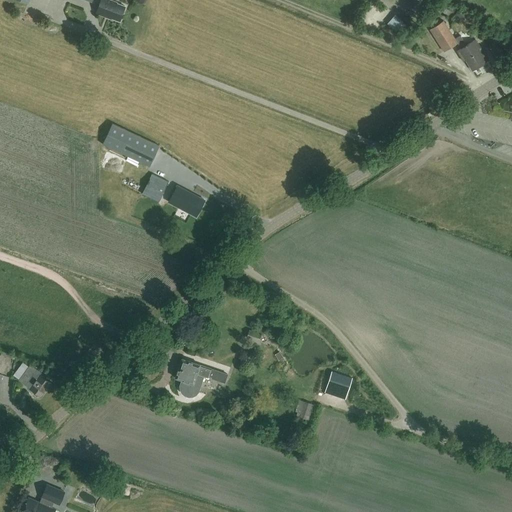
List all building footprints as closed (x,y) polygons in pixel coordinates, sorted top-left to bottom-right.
[(100,0),(96,13),(111,19),(111,18),(120,21),(125,6),(116,3),(117,2),(110,0),(100,0)] [(408,26),(400,19),(392,29),(400,36),(408,26)] [(454,39),(443,21),(429,29),(443,51),(457,43),(460,49),(457,51),(463,62),(465,60),(472,70),(488,60),(475,39),(466,45),(460,36),(454,39)] [(112,123),(102,144),(149,167),(159,146),(112,123)] [(168,182),(153,174),(143,195),(159,202),(168,182)] [(204,200),(177,187),(169,202),(196,216),(204,200)] [(200,365),(182,359),(179,367),(175,378),(182,380),(180,386),(180,390),(182,393),(185,395),(188,397),(192,397),(196,395),(198,392),(204,376),(209,378),(212,369),(200,365)] [(44,375),(30,365),(19,380),(34,392),(33,394),(37,396),(38,395),(40,396),(50,383),(43,377),(44,375)] [(318,407),(300,400),(296,412),(298,412),(296,416),(313,422),(318,407)] [(64,492),(47,485),(41,497),(45,498),(42,504),(28,498),(22,511),(54,511),(55,509),(50,507),(53,502),(59,504),(64,492)]
